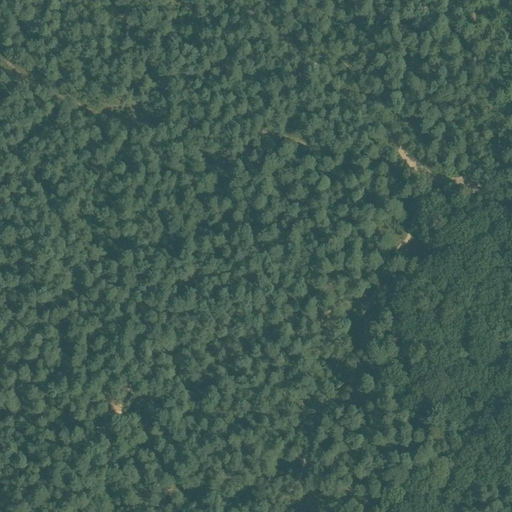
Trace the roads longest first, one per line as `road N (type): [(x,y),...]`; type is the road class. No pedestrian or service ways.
road 1 (track): [(28,79),(128,124),(271,133),(431,180)]
road 2 (track): [(431,180),(331,374),(285,511)]
road 3 (unknown): [(244,0),(415,162),(511,212)]
road 4 (track): [(472,0),(474,198)]
